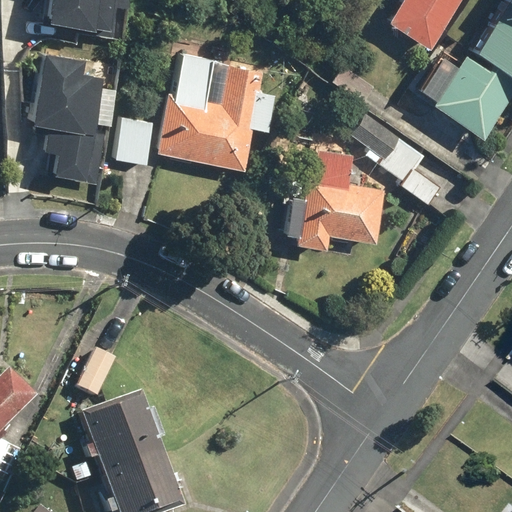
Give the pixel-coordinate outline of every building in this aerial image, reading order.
[(56,0),(52,28),(121,39),(126,0),(56,0)] [(453,0),(395,0),(382,19),(423,46),(453,0)] [(511,0),(504,0),(474,46),(468,42),(431,98),(482,132),(511,91),(511,0)] [(171,91),(164,90),(151,150),(239,168),(248,124),(264,128),(271,91),(255,88),(259,68),(226,61),(217,101),(202,98),(210,57),(180,51),(171,91)] [(59,177),(97,183),(106,127),(96,125),(103,79),(84,76),(86,63),(48,57),(37,125),(50,127),(46,151),(63,153),(59,177)] [(340,62),(329,79),(359,100),(371,83),(340,62)] [(346,131),(366,145),(362,151),(399,177),(397,181),(425,201),(438,184),(412,166),(422,152),(361,110),(346,131)] [(150,117),(120,112),(113,156),(143,161),(150,117)] [(299,195),(286,193),(280,231),(291,232),(290,242),(322,247),(324,231),(371,239),(380,186),(344,181),(348,151),(313,146),(308,173),(303,172),(299,195)] [(113,357),(92,347),(74,384),(94,395),(113,357)] [(0,369),(0,424),(29,396),(1,368),(0,369)] [(161,511),(178,506),(137,389),(76,410),(111,511),(161,511)] [(18,449),(0,439),(0,481),(1,482),(18,449)] [(45,511),(36,503),(28,511),(45,511)]
